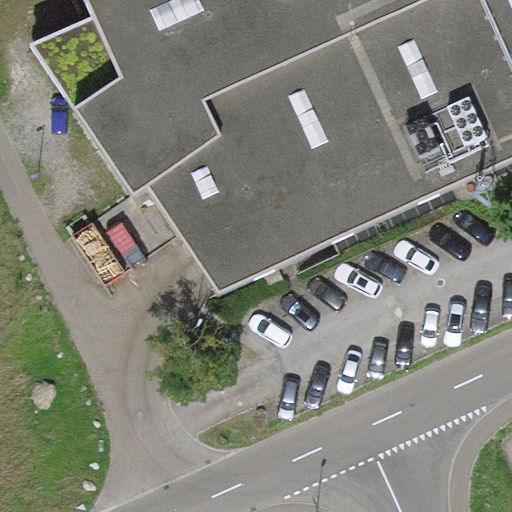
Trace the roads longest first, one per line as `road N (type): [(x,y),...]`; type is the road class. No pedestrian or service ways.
road 1 (residential): [(187,511),(365,431)]
road 2 (residential): [(365,431),(511,364)]
